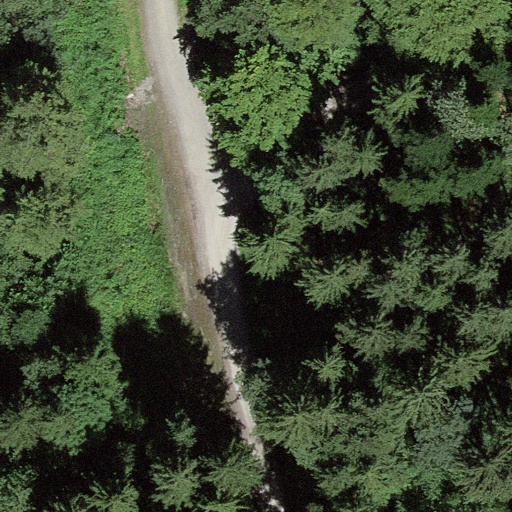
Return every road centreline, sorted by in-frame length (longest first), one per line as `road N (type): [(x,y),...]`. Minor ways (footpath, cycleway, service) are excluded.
road 1 (track): [(494,0),(212,214)]
road 2 (track): [(212,214),(274,511)]
road 3 (track): [(180,0),(212,214)]
